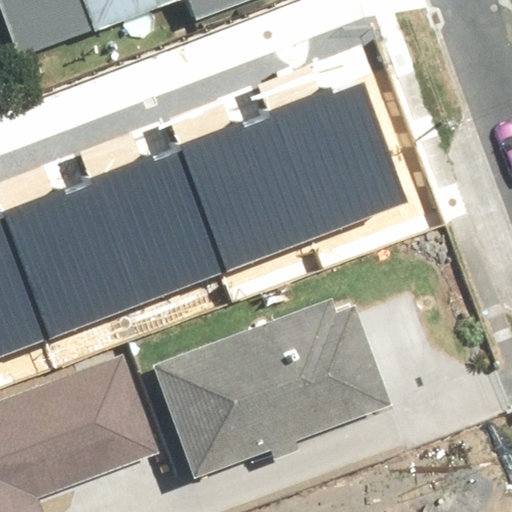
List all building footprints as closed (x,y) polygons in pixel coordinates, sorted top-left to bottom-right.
[(5,0),(26,57),(182,0),(192,0),(202,25),(270,0),(5,0)] [(0,358),(413,204),(367,83),(332,96),(330,90),(0,213),(0,358)] [(20,169),(0,176),(0,211),(31,201),(20,169)] [(355,290),(162,360),(205,478),(398,408),(355,290)] [(0,511),(39,511),(29,482),(142,441),(111,355),(0,394),(0,511)] [(439,511),(430,481),(327,511),(439,511)] [(140,511),(132,491),(80,511),(140,511)]
